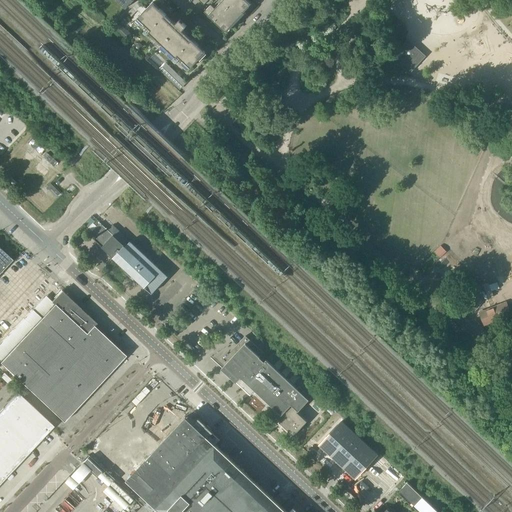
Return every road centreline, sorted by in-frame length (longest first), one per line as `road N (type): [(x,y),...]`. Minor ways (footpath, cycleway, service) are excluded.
road 1 (track): [(185,104),(511,413)]
road 2 (unclassified): [(47,247),(275,10)]
road 3 (residential): [(331,511),(162,352)]
road 4 (unclassified): [(10,511),(162,352)]
road 5 (unclassified): [(162,352),(47,247)]
